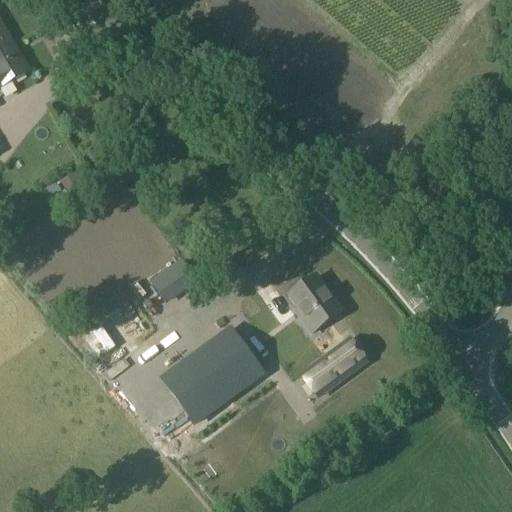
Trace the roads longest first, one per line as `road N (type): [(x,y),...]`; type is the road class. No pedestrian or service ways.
road 1 (tertiary): [(488,397),(413,298),(303,181),(87,0)]
road 2 (unclassified): [(488,397),(511,253)]
